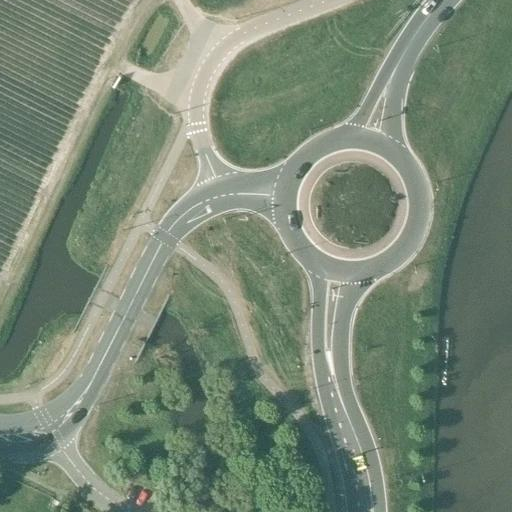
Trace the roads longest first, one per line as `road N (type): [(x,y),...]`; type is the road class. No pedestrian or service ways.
road 1 (track): [(197,97),(112,62),(0,305)]
road 2 (unclassified): [(223,195),(195,121),(209,64),(246,32),(331,0)]
road 3 (primary): [(318,263),(320,364),(353,511)]
road 4 (primary): [(378,511),(339,364),(356,272)]
road 5 (secondary): [(50,430),(84,393),(160,244)]
road 6 (primary): [(356,272),(397,255),(419,220),(415,179),(389,147)]
